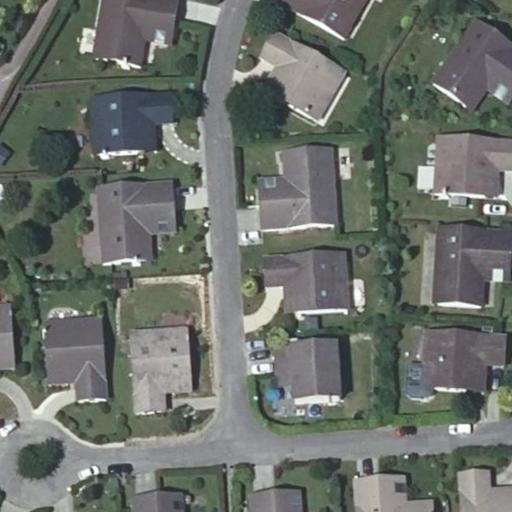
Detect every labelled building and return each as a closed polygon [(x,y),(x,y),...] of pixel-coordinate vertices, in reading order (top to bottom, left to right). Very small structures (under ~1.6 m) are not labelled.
[(141,67),(145,40),(148,20),(174,25),(177,0),(103,0),(93,59),(141,67)] [(280,0),(280,1),(343,37),(363,0),(280,0)] [(148,20),(145,40),(170,45),(174,25),(148,20)] [(472,109),(489,87),(499,71),(511,79),(511,46),(476,21),(433,81),(472,109)] [(262,58),(277,68),(286,72),(273,94),(316,119),(344,73),(277,33),(262,58)] [(286,72),(277,68),(264,88),(273,94),(286,72)] [(511,79),(499,71),(489,87),(510,102),(511,98),(511,79)] [(145,125),(156,126),(172,125),(171,95),(91,99),(94,155),(146,153),(145,125)] [(157,152),(156,126),(145,125),(146,153),(157,152)] [(488,168),(500,169),(511,170),(511,141),(438,137),(435,193),(486,196),(488,168)] [(287,200),(260,202),(262,229),(336,225),(331,150),(282,152),(285,180),(287,200)] [(498,196),(500,169),(488,168),(486,196),(498,196)] [(259,181),(260,202),(287,200),(285,180),(259,181)] [(151,261),(149,235),(147,213),(173,212),(171,185),(98,189),(102,264),(151,261)] [(147,213),(149,235),(174,233),(173,212),(147,213)] [(482,306),(483,280),(484,258),(510,260),(511,232),(438,229),(432,303),(482,306)] [(265,286),(283,286),(297,284),(297,313),(348,310),(345,255),(264,258),(265,286)] [(484,258),(483,280),(509,282),(510,260),(484,258)] [(297,284),(283,286),(284,313),(297,313),(297,284)] [(0,358),(14,358),(9,308),(0,308),(0,358)] [(77,370),(77,382),(78,401),(107,399),(101,320),(45,323),(48,372),(77,370)] [(161,383),(189,381),(186,330),(131,333),(136,413),(164,411),(163,393),(161,383)] [(474,365),(485,366),(503,367),(506,338),(426,334),(423,388),(471,391),(474,365)] [(292,375),(292,386),(293,404),(341,400),(337,346),(274,349),(276,376),(292,375)] [(0,358),(0,370),(14,369),(14,358),(0,358)] [(483,391),(485,366),(474,365),(471,391),(483,391)] [(49,384),(77,382),(77,370),(48,372),(49,384)] [(276,387),(292,386),(292,375),(276,376),(276,387)] [(190,392),(189,381),(161,383),(163,393),(190,392)] [(511,511),(511,502),(490,505),(490,492),(489,475),(461,477),(463,511),(511,511)] [(385,508),(406,506),(403,481),(383,482),(385,508)] [(433,511),(432,504),(406,506),(385,508),(383,482),(357,484),(358,511),(433,511)] [(511,490),(490,492),(490,505),(511,502),(511,490)] [(279,511),(299,511),(298,495),(278,496),(279,511)] [(279,511),(278,496),(251,498),(252,511),(279,511)] [(161,511),(182,511),(181,498),(161,499),(161,511)] [(161,511),(161,499),(133,501),(133,511),(161,511)]
